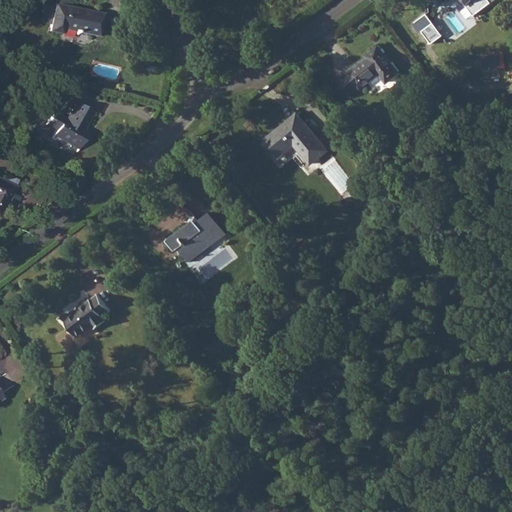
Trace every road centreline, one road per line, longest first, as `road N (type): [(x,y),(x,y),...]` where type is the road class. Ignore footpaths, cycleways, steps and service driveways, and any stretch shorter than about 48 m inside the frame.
road 1 (residential): [(0,269),(198,117)]
road 2 (residential): [(198,117),(356,0)]
road 3 (residential): [(174,0),(195,51),(198,117)]
